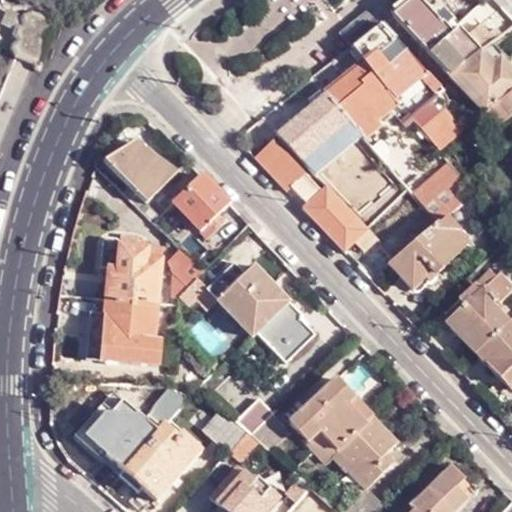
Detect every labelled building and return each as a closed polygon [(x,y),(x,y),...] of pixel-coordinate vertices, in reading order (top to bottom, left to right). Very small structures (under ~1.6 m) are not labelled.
[(414,0),(393,17),(449,77),(480,52),(458,29),(451,34),(434,17),(417,0),(414,0)] [(451,34),(458,29),(441,11),(434,17),(451,34)] [(40,74),(57,21),(34,13),(31,14),(27,15),(24,16),(21,19),(21,25),(22,28),(15,30),(13,37),(14,41),(17,43),(11,46),(10,51),(14,61),(32,66),(35,73),(40,74)] [(353,48),(383,25),(373,14),(358,26),(344,37),(353,48)] [(396,100),(426,74),(383,25),(353,48),(365,63),(389,92),(396,100)] [(499,61),(486,47),(480,52),(494,65),(499,61)] [(449,77),(485,114),(491,121),(499,129),(511,118),(511,74),(499,61),(494,65),(480,52),(449,77)] [(325,95),(349,124),(389,92),(365,63),(345,80),(325,95)] [(399,104),(413,121),(435,101),(443,93),(426,74),(396,100),(399,104)] [(391,110),(399,104),(396,100),(389,92),(349,124),(361,136),(391,110)] [(301,115),(277,135),(316,177),(362,139),(361,136),(349,124),(325,95),(301,115)] [(415,123),(439,151),(462,132),(435,101),(413,121),(415,123)] [(399,104),(391,110),(407,130),(415,123),(413,121),(399,104)] [(322,193),(274,141),(256,159),(288,193),(292,189),(308,206),(303,210),(345,254),(368,232),(327,188),(322,193)] [(134,143),(103,163),(130,190),(123,196),(154,226),(164,216),(174,205),(178,201),(165,187),(177,174),(154,158),(134,143)] [(449,218),(462,205),(447,190),(461,178),(457,173),(421,205),(430,215),(438,224),(440,226),(449,218)] [(202,177),(178,201),(174,205),(208,240),(225,224),(219,216),(229,206),(231,205),(202,177)] [(416,232),(422,239),(438,224),(430,215),(420,225),(420,227),(421,229),(416,232)] [(164,216),(154,226),(171,243),(181,232),(164,216)] [(395,260),(388,265),(413,290),(424,278),(429,283),(469,245),(458,233),(461,230),(449,218),(440,226),(438,224),(422,239),(412,247),(408,250),(395,261),(395,260)] [(403,244),(408,250),(412,247),(407,241),(403,244)] [(109,270),(105,302),(159,307),(163,261),(148,259),(149,249),(119,246),(116,271),(109,270)] [(111,246),(109,270),(116,271),(119,246),(111,246)] [(204,274),(183,254),(171,268),(169,307),(178,308),(179,300),(204,274)] [(255,335),(287,303),(254,268),(245,276),(234,265),(207,291),(251,339),(255,335)] [(487,286),(494,280),(488,274),(482,280),(487,286)] [(462,340),(476,355),(510,324),(493,307),(497,302),(501,306),(511,294),(511,289),(498,275),(494,280),(487,286),(482,280),(473,289),(477,292),(451,319),(467,335),(462,340)] [(424,278),(413,290),(417,295),(429,283),(424,278)] [(159,307),(105,302),(104,316),(100,363),(159,368),(162,344),(155,344),(159,307)] [(303,319),(287,303),(255,335),(285,366),(314,338),(300,322),(303,319)] [(100,363),(104,316),(90,315),(87,362),(100,363)] [(446,323),(462,340),(467,335),(451,319),(446,323)] [(511,321),(510,324),(476,355),(506,387),(511,381),(511,321)] [(337,380),(290,425),(315,452),(327,465),(340,454),(371,486),(394,464),(386,455),(398,443),(373,418),(337,380)] [(182,409),(187,403),(169,389),(142,419),(160,434),(165,428),(182,409)] [(78,434),(125,474),(160,434),(142,419),(116,396),(110,402),(108,401),(78,434)] [(252,437),(273,417),(259,402),(237,424),(247,432),(252,437)] [(237,424),(225,413),(203,434),(227,456),(247,432),(237,424)] [(291,435),(274,416),(273,417),(252,437),(273,455),(291,435)] [(178,439),(165,428),(160,434),(125,474),(143,491),(158,504),(203,453),(195,446),(183,436),(182,434),(178,439)] [(223,511),(261,511),(274,498),(238,467),(227,479),(233,483),(215,505),(223,511)] [(449,469),(428,489),(450,511),(456,511),(467,502),(456,490),(463,483),(449,469)] [(125,474),(120,479),(139,496),(143,491),(125,474)] [(311,488),(294,474),(274,498),(290,511),(311,488)] [(209,500),(215,505),(233,483),(227,479),(209,500)] [(450,511),(428,489),(426,487),(424,489),(426,490),(410,508),(413,511),(412,511),(450,511)] [(376,511),(382,506),(363,489),(356,496),(358,497),(343,511),(376,511)]
